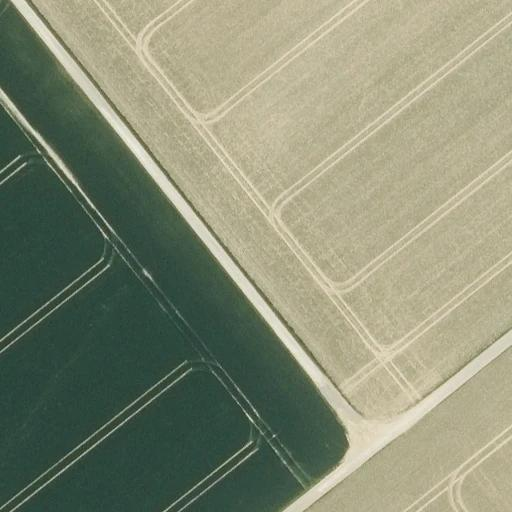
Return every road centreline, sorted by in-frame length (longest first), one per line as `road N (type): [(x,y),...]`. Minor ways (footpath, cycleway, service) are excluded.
road 1 (track): [(18,0),(373,447)]
road 2 (track): [(292,511),(511,337)]
